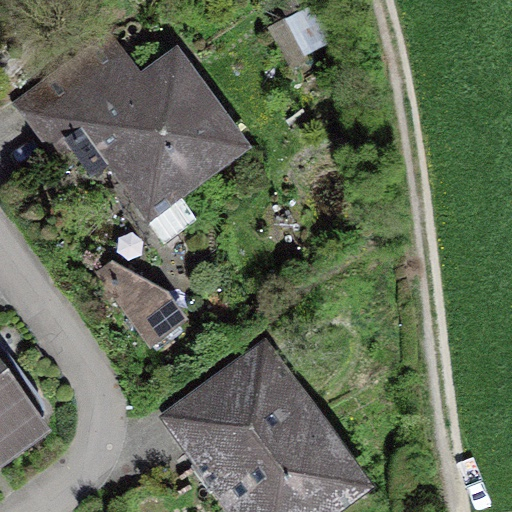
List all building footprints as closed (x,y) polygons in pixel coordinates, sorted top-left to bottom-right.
[(103,156),(145,215),(249,141),(177,40),(143,64),(110,18),(5,93),(68,181),(103,156)] [(145,225),(92,265),(144,335),(197,296),(145,225)] [(326,511),(366,483),(253,334),(153,409),(230,511),(326,511)] [(0,382),(14,373),(0,353),(0,382)] [(14,373),(0,382),(0,454),(48,422),(14,373)]
